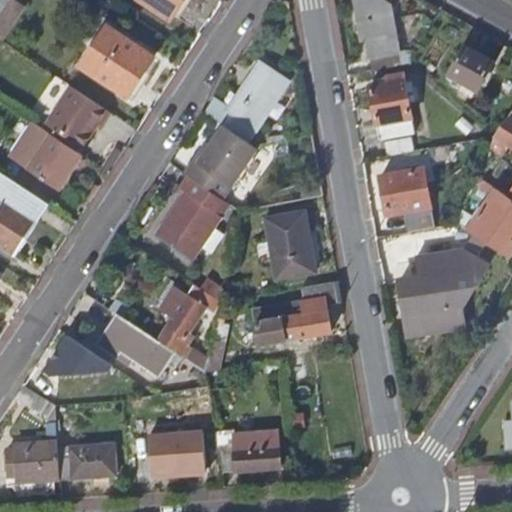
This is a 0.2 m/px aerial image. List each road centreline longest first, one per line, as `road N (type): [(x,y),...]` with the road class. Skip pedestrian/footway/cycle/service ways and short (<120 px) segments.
road 1 (residential): [(401,497),(310,0)]
road 2 (residential): [(255,0),(0,382)]
road 3 (residential): [(401,497),(511,330)]
road 4 (residential): [(401,497),(218,511)]
